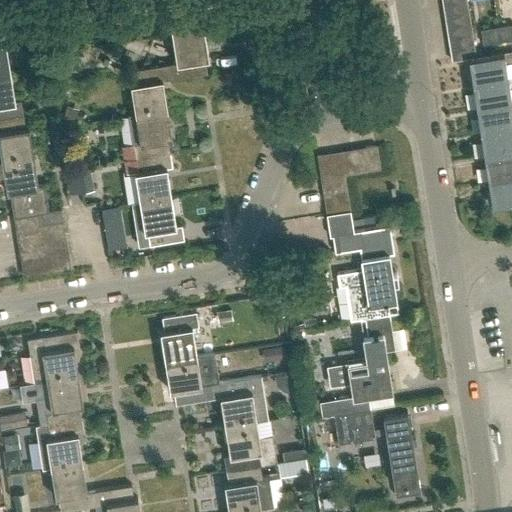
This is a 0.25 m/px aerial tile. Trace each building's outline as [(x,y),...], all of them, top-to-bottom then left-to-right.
[(172,33),(204,28),(199,0),(160,0),(161,5),(167,4),(172,33)] [(444,14),(469,10),(467,0),(459,0),(443,3),(444,14)] [(446,25),(471,21),(469,10),(444,14),(446,25)] [(448,36),(472,33),(471,21),(446,25),(448,36)] [(511,23),(497,26),(500,41),(511,39),(511,23)] [(483,44),(500,41),(497,26),(481,29),(483,44)] [(168,63),(171,79),(207,73),(205,59),(208,58),(204,28),(172,33),(177,62),(168,63)] [(450,48),(474,44),(472,33),(448,36),(450,48)] [(0,73),(10,72),(5,41),(1,42),(0,34),(0,73)] [(474,44),(450,48),(451,59),(476,55),(474,44)] [(472,82),(511,75),(511,50),(468,57),(472,82)] [(162,80),(171,79),(168,63),(131,69),(134,83),(130,84),(135,114),(167,109),(162,80)] [(0,117),(22,114),(20,100),(15,101),(10,72),(0,73),(0,117)] [(511,101),(511,100),(509,86),(511,86),(511,75),(472,82),(476,107),(511,101)] [(511,125),(511,99),(511,100),(511,101),(476,107),(480,131),(511,125)] [(167,109),(135,114),(129,115),(136,157),(170,152),(168,139),(172,139),(167,109)] [(0,151),(2,161),(34,156),(29,126),(25,127),(22,114),(0,117),(0,151)] [(511,150),(511,125),(480,131),(484,155),(511,150)] [(114,136),(115,149),(129,148),(128,135),(114,136)] [(364,146),(368,170),(380,168),(376,144),(364,146)] [(356,172),(368,170),(364,146),(352,148),(356,172)] [(345,174),(356,172),(352,148),(341,150),(345,174)] [(344,174),(345,174),(341,150),(329,152),(332,175),(344,173),(344,174)] [(511,176),(511,150),(484,155),(488,180),(511,176)] [(140,201),(171,196),(166,167),(172,166),(170,152),(136,157),(138,170),(135,170),(140,201)] [(321,177),(332,175),(329,152),(318,154),(317,154),(321,177)] [(14,217),(37,213),(48,211),(44,184),(38,185),(34,156),(2,161),(0,161),(0,177),(4,177),(6,191),(10,191),(14,217)] [(95,188),(91,166),(78,169),(82,190),(95,188)] [(346,186),(344,174),(344,173),(332,175),(321,177),(323,189),(346,186)] [(511,176),(488,180),(492,205),(511,201),(511,176)] [(325,201),(348,197),(346,186),(323,189),(325,201)] [(140,201),(132,202),(138,243),(149,242),(150,244),(184,239),(181,224),(176,225),(171,196),(140,201)] [(348,197),(325,201),(327,213),(350,209),(348,197)] [(118,206),(102,209),(104,220),(120,218),(118,206)] [(39,225),(63,221),(61,209),(48,211),(37,213),(39,225)] [(390,225),(353,230),(352,221),(350,209),(327,213),(330,235),(333,235),(335,251),(360,247),(363,268),(338,272),(340,285),(346,284),(351,319),(360,318),(389,313),(387,301),(396,299),(394,283),(398,283),(397,272),(392,272),(389,253),(394,252),(390,225)] [(16,228),(39,225),(37,213),(14,217),(16,228)] [(41,237),(65,233),(63,221),(39,225),(41,237)] [(18,240),(41,237),(39,225),(16,228),(18,240)] [(43,248),(67,244),(65,233),(41,237),(43,248)] [(107,235),(109,248),(122,246),(119,233),(107,235)] [(19,252),(43,248),(41,237),(18,240),(19,252)] [(45,260),(69,256),(67,244),(43,248),(45,260)] [(21,264),(45,260),(43,248),(19,252),(21,264)] [(45,260),(47,272),(71,268),(69,256),(45,260)] [(23,276),(47,272),(45,260),(21,264),(23,276)] [(274,316),(284,315),(281,299),(271,301),(274,316)] [(165,360),(197,355),(192,326),(199,325),(197,310),(162,316),(165,329),(160,330),(165,360)] [(220,320),(231,318),(230,310),(219,312),(220,320)] [(334,414),(370,408),(368,394),(387,391),(383,367),(388,366),(386,350),(395,349),(389,313),(360,318),(360,319),(365,318),(368,335),(363,335),(367,359),(348,362),(353,395),(319,401),(322,416),(334,414)] [(40,380),(78,375),(73,345),(80,344),(77,330),(28,337),(34,381),(40,380)] [(19,373),(27,372),(26,349),(17,349),(19,373)] [(197,355),(165,360),(170,390),(174,390),(176,403),(212,398),(210,383),(219,381),(214,352),(197,355)] [(40,425),(81,418),(79,405),(83,404),(78,375),(40,380),(43,396),(36,397),(41,423),(39,423),(40,425)] [(212,398),(221,396),(225,425),(257,420),(257,421),(268,419),(261,376),(262,376),(261,375),(219,381),(210,383),(212,398)] [(370,408),(334,414),(338,442),(375,436),(374,435),(386,433),(396,496),(420,492),(407,411),(383,415),(385,427),(373,429),(370,408)] [(26,417),(9,421),(12,434),(29,430),(26,417)] [(51,467),(82,462),(77,433),(83,432),(81,418),(40,425),(42,437),(38,437),(43,468),(51,467)] [(259,436),(257,421),(257,420),(225,425),(230,455),(225,455),(227,469),(260,464),(277,461),(272,434),(259,436)] [(27,459),(35,459),(33,433),(25,434),(27,459)] [(306,457),(291,459),(293,475),(308,473),(306,457)] [(229,483),(225,483),(229,511),(233,511),(261,508),(274,505),(270,479),(279,477),(277,461),(260,464),(227,469),(229,483)] [(97,505),(95,490),(87,491),(82,462),(51,467),(55,497),(58,497),(61,511),(95,505),(97,505)] [(140,511),(138,498),(134,498),(131,484),(127,484),(95,490),(97,505),(95,505),(95,511),(140,511)]
